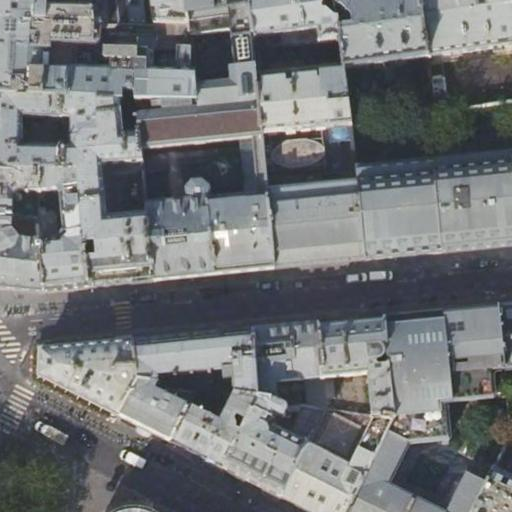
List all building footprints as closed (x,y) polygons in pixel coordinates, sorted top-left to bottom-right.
[(0,0),(0,22),(93,24),(90,0),(66,0),(66,7),(45,7),(39,1),(39,0),(0,0)] [(93,0),(90,0),(93,24),(146,26),(142,0),(93,0)] [(151,0),(156,26),(187,26),(183,0),(151,0)] [(183,0),(187,26),(193,74),(255,68),(253,50),(246,0),(183,0)] [(246,0),(253,50),(272,48),(299,45),(339,41),(332,0),(246,0)] [(332,0),(339,41),(343,70),(427,58),(419,0),(332,0)] [(511,0),(419,0),(427,58),(511,46),(511,0)] [(0,22),(0,95),(63,98),(136,101),(151,101),(197,103),(193,74),(187,26),(156,26),(146,26),(93,24),(0,22)] [(339,41),(299,45),(302,70),(270,73),(270,70),(275,69),(272,48),(253,50),(255,68),(275,270),(313,266),(364,261),(356,184),(321,188),(319,176),(340,173),(337,143),(352,141),(343,70),(339,41)] [(255,68),(193,74),(197,103),(151,101),(153,116),(137,117),(140,149),(252,138),(258,196),(210,201),(210,190),(202,183),(193,184),(186,191),(187,203),(146,207),(147,218),(153,282),(183,279),(275,270),(255,68)] [(63,120),(63,98),(0,95),(0,170),(38,172),(62,172),(62,150),(22,149),(23,119),(63,120)] [(137,117),(136,101),(63,98),(63,120),(62,150),(62,172),(74,173),(78,178),(89,288),(115,285),(153,282),(147,218),(106,222),(101,177),(143,173),(140,149),(137,117)] [(511,152),(355,167),(356,184),(364,261),(397,258),(477,250),(511,246),(511,152)] [(37,200),(38,172),(0,170),(0,217),(26,218),(30,218),(37,218),(37,209),(37,200)] [(74,173),(62,172),(38,172),(37,200),(43,200),(43,193),(56,192),(61,196),(64,235),(58,242),(56,217),(52,214),(45,215),(44,209),(37,209),(37,218),(44,292),(70,290),(89,288),(78,178),(74,173)] [(26,224),(26,218),(0,217),(0,287),(4,288),(44,292),(37,218),(30,218),(29,235),(19,235),(19,242),(12,235),(13,223),(26,224)] [(511,306),(500,307),(505,371),(511,370),(511,306)] [(394,421),(348,511),(473,511),(487,487),(468,478),(449,511),(434,511),(388,488),(410,449),(445,446),(441,407),(508,400),(505,371),(500,307),(472,310),(416,316),(385,319),(388,351),(389,368),(394,421)] [(353,322),(319,325),(326,400),(334,399),(333,379),(369,375),(372,417),(394,421),(389,368),(376,369),(375,364),(384,363),(386,361),(387,357),(387,354),(386,351),(388,351),(385,319),(353,322)] [(281,329),(254,332),(260,400),(278,403),(276,383),(308,380),(310,408),(326,410),(326,400),(319,325),(286,328),(281,329)] [(191,338),(133,343),(138,381),(198,390),(258,400),(260,400),(254,332),(191,338)] [(119,417),(138,381),(133,343),(88,348),(42,352),(41,378),(62,388),(113,414),(119,417)] [(41,378),(42,352),(34,353),(33,381),(68,398),(69,397),(92,408),(91,409),(111,418),(113,414),(62,388),(41,378)] [(172,444),(198,390),(138,381),(119,417),(147,431),(172,444)] [(200,458),(224,470),(258,400),(198,390),(172,444),(193,454),(200,458)] [(326,410),(310,408),(278,403),(260,400),(258,400),(224,470),(253,484),(264,490),(281,498),(282,499),(326,410)] [(372,417),(326,410),(282,499),(307,511),(348,511),(394,421),(372,417)] [(511,511),(511,438),(487,487),(473,511),(511,511)] [(193,454),(172,444),(170,449),(191,459),(193,454)] [(279,503),(281,498),(264,490),(261,494),(279,503)]
